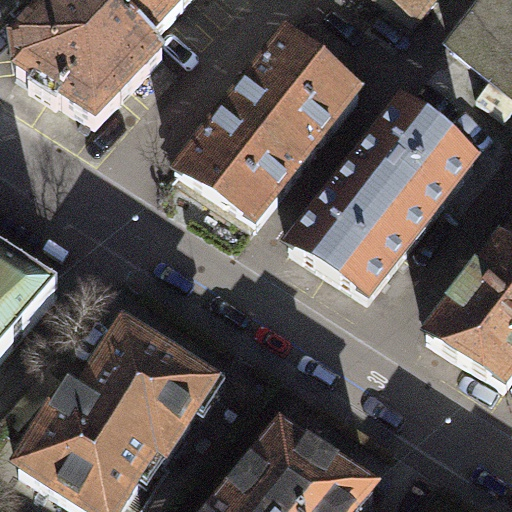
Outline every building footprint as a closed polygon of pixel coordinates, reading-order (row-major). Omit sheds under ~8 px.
[(150,48),(147,51),(93,0),(62,0),(13,51),(17,82),(34,93),(28,102),(57,120),(62,112),(95,133),(164,61),(150,48)] [(93,0),(147,51),(150,48),(196,0),(93,0)] [(442,0),(369,0),(412,34),(419,26),(421,27),(442,0)] [(511,0),(492,0),(450,54),(511,103),(511,0)] [(254,235),(360,104),(286,46),(175,184),(254,235)] [(475,171),(403,115),(289,257),(367,309),(475,171)] [(511,237),(501,252),(511,260),(511,237)] [(505,397),(511,387),(511,260),(501,252),(427,346),(505,397)] [(0,367),(59,300),(0,261),(0,367)] [(165,473),(212,400),(125,343),(91,397),(92,398),(83,412),(69,403),(19,480),(68,511),(126,511),(156,467),(165,473)] [(365,511),(374,502),(281,441),(223,511),(365,511)]
